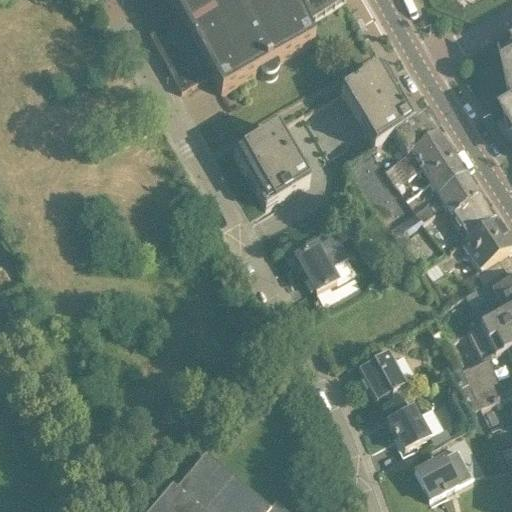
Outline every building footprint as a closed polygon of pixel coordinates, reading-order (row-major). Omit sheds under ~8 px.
[(276,70),(313,49),(304,31),(344,9),(339,0),(164,0),(178,25),(148,42),(180,100),(211,83),(220,100),(258,79),(258,80),(259,80),(259,81),(259,82),(260,82),(260,83),(261,83),(261,84),(262,84),(263,85),(264,85),(265,85),(265,86),(266,86),(267,86),(268,86),(269,86),(270,86),(271,86),(271,85),(272,85),(273,85),(273,84),(274,84),(274,83),(275,83),(275,82),(276,82),(276,81),(277,80),(277,79),(277,78),(278,77),(278,76),(278,75),(278,74),(277,74),(277,73),(277,72),(277,71),(276,71),(276,70)] [(511,64),(501,70),(510,104),(511,108),(511,113),(503,119),(511,134),(511,64)] [(413,130),(413,129),(382,75),(340,99),(373,157),(413,130)] [(413,130),(373,157),(386,178),(439,143),(425,122),(413,130)] [(308,191),(276,136),(232,161),(264,216),(308,191)] [(373,157),(349,173),(396,245),(423,229),(433,222),(427,212),(467,186),(453,165),(439,143),(386,178),(373,157)] [(430,241),(481,208),(467,186),(427,212),(433,222),(423,229),(430,241)] [(443,262),(494,229),(495,229),(481,208),(430,241),(443,261),(443,262)] [(481,291),(503,278),(497,267),(511,257),(494,229),(443,262),(443,261),(425,273),(433,284),(454,272),(455,265),(462,261),(467,262),(477,278),(474,280),(481,291)] [(347,263),(335,241),(295,264),(315,300),(338,287),(330,273),(347,263)] [(479,333),(511,316),(511,287),(509,289),(503,278),(481,291),(482,292),(465,303),(479,333)] [(483,369),(511,356),(511,316),(479,333),(468,338),(482,368),(483,369)] [(511,401),(511,356),(483,369),(461,377),(468,391),(455,397),(464,419),(477,412),(511,401)] [(392,368),(388,360),(358,376),(375,408),(406,392),(402,386),(392,368)] [(468,391),(461,377),(460,374),(448,381),(455,397),(468,391)] [(511,402),(478,413),(508,477),(511,476),(511,402)] [(430,444),(413,414),(387,429),(394,441),(392,442),(394,446),(396,445),(403,459),(429,445),(430,444)] [(459,423),(454,425),(458,436),(463,434),(459,423)] [(429,445),(434,452),(450,443),(446,435),(430,444),(429,445)] [(472,485),(457,456),(415,479),(414,478),(429,507),(428,508),(428,509),(472,485)] [(157,511),(276,511),(275,510),(273,511),(262,511),(205,462),(173,499),(171,497),(157,511)]
